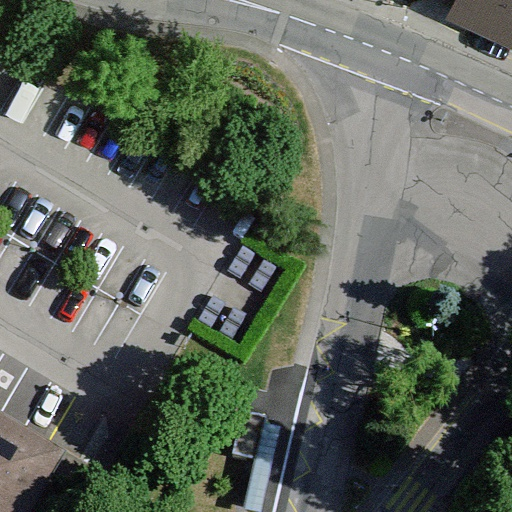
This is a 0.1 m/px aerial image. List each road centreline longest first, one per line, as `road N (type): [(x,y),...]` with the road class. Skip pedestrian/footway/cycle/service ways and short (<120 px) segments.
road 1 (residential): [(511,104),(379,49),(224,0)]
road 2 (residential): [(511,374),(403,511)]
